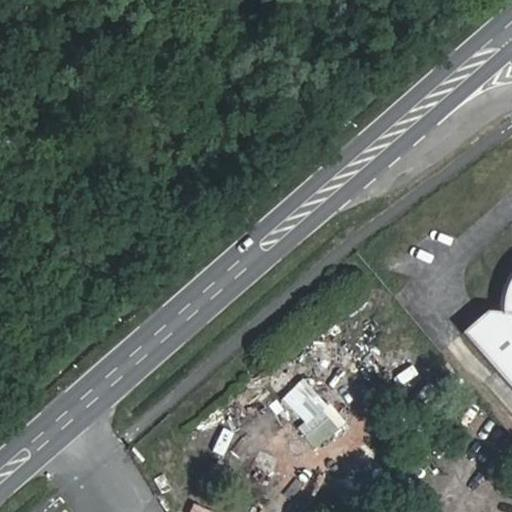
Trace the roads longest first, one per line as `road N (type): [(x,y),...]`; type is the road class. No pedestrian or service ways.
road 1 (primary): [(511,12),(0,459)]
road 2 (primary): [(0,493),(511,50)]
